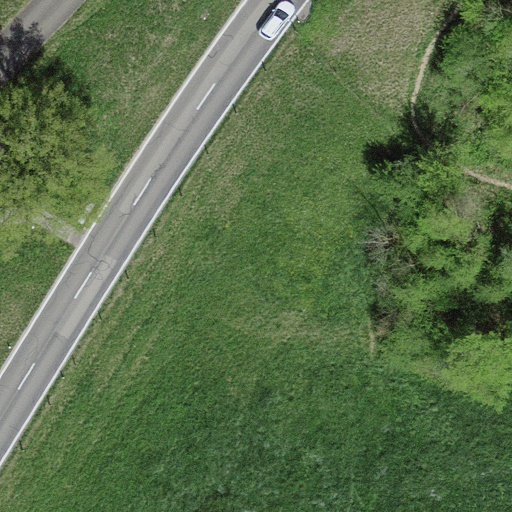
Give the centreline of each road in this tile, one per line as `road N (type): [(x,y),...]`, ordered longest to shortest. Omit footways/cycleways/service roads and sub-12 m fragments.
road 1 (tertiary): [(0,438),(289,0)]
road 2 (track): [(496,0),(480,98),(511,175)]
